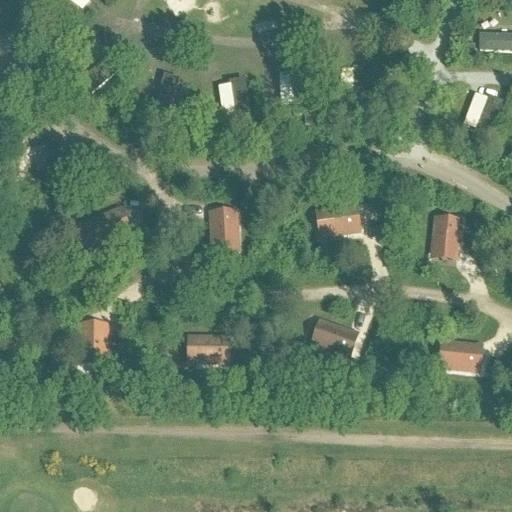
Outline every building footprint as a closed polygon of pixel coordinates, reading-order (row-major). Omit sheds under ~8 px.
[(38,0),(71,38),(90,24),(82,16),(92,4),(86,0),(38,0)] [(511,34),(479,33),(479,60),(511,60),(511,34)] [(142,55),(126,37),(119,42),(85,76),(104,90),(142,55)] [(370,111),(371,69),(354,69),(354,73),(341,74),(340,108),(353,107),(351,116),(370,111)] [(309,115),(305,70),(290,70),(291,76),(280,75),(281,111),(294,109),(293,116),(309,115)] [(178,79),(163,76),(155,121),(170,123),(178,79)] [(251,125),(248,82),(230,80),(232,88),(217,89),(223,126),(236,125),(251,125)] [(490,108),(473,100),(460,135),(476,142),(490,108)] [(358,236),(355,212),(324,216),(327,240),(358,236)] [(120,215),(91,227),(101,249),(129,237),(120,215)] [(211,219),(213,250),(237,248),(235,217),(211,219)] [(433,255),(458,258),(461,227),(437,224),(433,255)] [(327,328),(319,351),(349,362),(357,339),(327,328)] [(107,338),(82,338),(82,369),(107,369),(107,338)] [(197,342),(197,367),(228,367),(228,342),(197,342)] [(450,349),(447,375),(478,377),(481,351),(450,349)]
